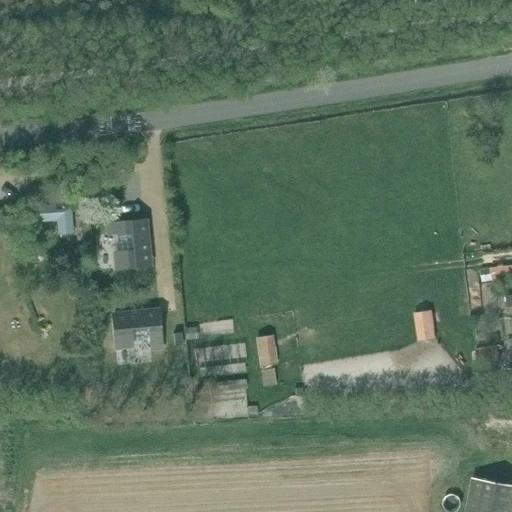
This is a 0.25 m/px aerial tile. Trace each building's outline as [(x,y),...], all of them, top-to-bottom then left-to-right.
[(49,205),(31,206),(32,223),(56,221),(57,236),(73,235),(71,203),(68,204),(67,189),(48,190),(49,205)] [(144,221),(108,225),(109,235),(131,233),(132,250),(116,252),(117,269),(148,266),(144,221)] [(157,312),(113,316),(116,347),(133,346),(131,329),(148,327),(150,349),(161,348),(157,312)] [(432,312),(414,314),(418,342),(436,339),(432,312)] [(181,333),(173,334),(174,346),(182,345),(181,333)] [(273,335),(255,338),(259,367),(277,364),(273,335)] [(274,369),(260,370),(262,387),(276,385),(274,369)] [(210,390),(198,391),(199,405),(211,404),(210,390)] [(465,511),(511,511),(511,484),(472,478),(465,511)]
